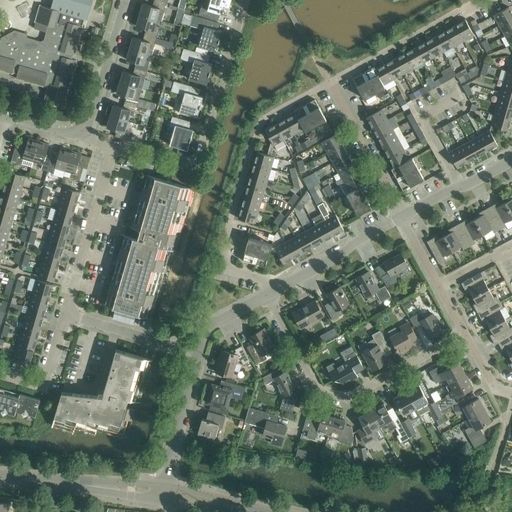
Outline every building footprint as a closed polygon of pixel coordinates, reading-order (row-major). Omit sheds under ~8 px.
[(0,69),(12,73),(13,72),(17,73),(16,78),(45,86),(48,87),(44,100),(43,103),(63,108),(63,106),(68,89),(77,60),(71,59),(73,54),(74,55),(82,28),(83,27),(83,26),(81,26),(83,18),(87,19),(92,0),(53,0),(52,4),(51,8),(40,5),(35,21),(36,22),(49,25),(47,32),(51,34),(50,37),(41,42),(27,38),(28,36),(13,31),(11,32),(2,38),(0,43),(0,69)] [(163,15),(166,4),(154,0),(153,6),(143,3),(140,14),(157,20),(159,14),(163,15)] [(229,7),(231,0),(210,0),(210,1),(204,4),(203,8),(201,7),(199,15),(218,21),(220,14),(222,14),(223,14),(225,13),(225,12),(225,11),(225,9),(224,8),(223,8),(224,5),(229,7)] [(511,18),(511,12),(509,7),(494,15),(499,25),(511,18)] [(157,20),(140,14),(136,26),(146,29),(144,34),(157,38),(160,27),(155,25),(157,20)] [(220,23),(201,18),(193,15),(192,20),(190,25),(198,28),(203,29),(198,46),(216,51),(222,31),(218,30),(220,23)] [(511,31),(511,18),(499,25),(505,35),(511,31)] [(474,35),(466,20),(456,26),(464,41),(474,35)] [(36,22),(34,28),(47,32),(49,25),(36,22)] [(464,41),(456,26),(446,31),(454,46),(464,41)] [(454,46),(446,31),(436,37),(444,52),(454,46)] [(154,49),(157,38),(144,34),(143,40),(133,37),(130,48),(147,53),(149,48),(154,49)] [(444,52),(436,37),(426,42),(434,57),(444,52)] [(434,57),(426,42),(416,48),(424,63),(434,57)] [(147,53),(130,48),(126,60),(136,62),(135,68),(147,72),(150,61),(146,59),(147,53)] [(210,56),(192,50),(184,48),(181,58),(194,62),(189,79),(207,84),(213,64),(208,63),(210,56)] [(424,63),(416,48),(406,53),(414,68),(424,63)] [(414,68),(406,53),(396,59),(404,74),(414,68)] [(404,74),(396,59),(386,64),(394,79),(404,74)] [(394,79),(386,64),(376,70),(384,85),(394,79)] [(384,85),(376,70),(374,67),(353,78),(364,99),(386,88),(384,85)] [(144,83),(147,72),(135,68),(133,74),(123,71),(120,82),(137,87),(139,81),(144,83)] [(166,79),(164,85),(171,87),(173,81),(166,79)] [(201,89),(197,88),(182,83),(174,81),(171,91),(184,95),(179,112),(197,117),(203,97),(199,95),(201,89)] [(511,95),(511,83),(504,81),(501,92),(511,95)] [(137,87),(120,82),(117,93),(127,96),(125,102),(137,105),(140,94),(136,93),(137,87)] [(511,107),(511,95),(501,92),(498,103),(511,107)] [(294,111),(296,114),(304,129),(306,132),(327,120),(315,99),(294,111)] [(134,116),(137,105),(125,102),(123,108),(113,105),(110,116),(128,121),(129,115),(134,116)] [(511,119),(511,116),(511,107),(498,103),(495,115),(511,119)] [(382,109),(370,115),(367,117),(372,127),(388,119),(382,109)] [(304,129),(296,114),(286,119),(294,134),(304,129)] [(508,130),(511,119),(495,115),(490,131),(494,139),(497,127),(508,130)] [(128,121),(110,116),(107,127),(117,130),(115,136),(127,140),(131,128),(126,127),(128,121)] [(188,150),(194,130),(189,128),(191,122),(172,116),(170,126),(175,128),(170,145),(188,150)] [(294,134),(286,119),(276,125),(284,140),(294,134)] [(378,137),(393,129),(388,119),(372,127),(378,137)] [(284,140),(276,125),(266,130),(271,141),(267,155),(271,156),(274,145),(284,140)] [(383,147),(398,139),(393,129),(378,137),(383,147)] [(498,145),(494,139),(490,131),(490,130),(479,136),(488,151),(498,145)] [(342,144),(337,134),(322,142),(327,152),(342,144)] [(488,151),(479,136),(469,141),(478,156),(488,151)] [(31,166),(33,161),(39,141),(28,138),(25,151),(15,148),(11,160),(22,163),(31,166)] [(308,147),(312,144),(309,139),(305,141),(300,144),(303,149),(308,147)] [(389,157),(404,149),(398,139),(383,147),(389,157)] [(49,144),(39,141),(33,161),(43,164),(41,169),(47,171),(51,158),(45,157),(49,144)] [(478,156),(469,141),(459,147),(467,162),(478,156)] [(348,154),(342,144),(327,152),(333,162),(348,154)] [(65,171),(71,150),(61,147),(57,160),(51,158),(47,171),(54,173),(55,168),(65,171)] [(467,162),(459,147),(449,152),(457,168),(467,162)] [(394,167),(409,159),(404,149),(389,157),(394,167)] [(81,153),(71,150),(65,171),(71,172),(70,177),(84,181),(87,169),(77,166),(81,153)] [(274,157),(271,156),(267,155),(258,152),(255,163),(271,168),(274,157)] [(353,164),(348,154),(333,162),(338,172),(353,164)] [(409,159),(394,167),(391,169),(403,190),(424,179),(412,157),(409,159)] [(271,168),(255,163),(251,174),(268,179),(271,168)] [(359,174),(353,164),(338,172),(344,182),(359,174)] [(25,176),(9,171),(6,182),(22,187),(25,176)] [(194,189),(194,188),(192,188),(195,178),(174,171),(172,179),(158,175),(157,177),(147,175),(147,176),(148,176),(133,227),(132,226),(132,228),(134,228),(134,231),(128,229),(126,235),(122,234),(122,235),(126,236),(106,304),(105,304),(105,305),(114,308),(114,311),(137,317),(137,315),(151,319),(151,318),(150,317),(170,249),(176,251),(176,250),(175,249),(193,189),(194,189)] [(301,189),(298,178),(297,173),(291,174),(292,179),(294,187),(301,189)] [(268,179),(251,174),(248,185),(265,190),(268,179)] [(364,184),(359,174),(344,182),(349,192),(364,184)] [(303,178),(306,184),(311,181),(308,175),(303,178)] [(19,198),(22,187),(6,182),(3,193),(19,198)] [(364,184),(349,192),(346,194),(358,215),(379,203),(367,182),(364,184)] [(265,190),(248,185),(245,196),(261,201),(265,190)] [(63,187),(60,198),(77,203),(80,192),(63,187)] [(0,204),(16,209),(19,198),(3,193),(0,201),(0,204)] [(294,193),(291,198),(296,201),(299,197),(294,193)] [(261,201),(245,196),(242,207),(258,212),(261,201)] [(303,197),(298,203),(303,207),(308,200),(303,197)] [(73,214),(77,203),(60,198),(57,209),(73,214)] [(293,206),(296,201),(291,198),(288,202),(293,206)] [(323,203),(318,206),(324,218),(328,216),(330,215),(323,203)] [(511,218),(511,215),(505,203),(499,206),(498,203),(488,208),(500,230),(506,226),(505,223),(511,218)] [(0,216),(13,220),(16,209),(0,204),(0,216)] [(255,223),(258,212),(242,207),(238,218),(255,223)] [(500,230),(488,208),(479,213),(481,216),(474,219),(483,235),(492,230),(494,233),(500,230)] [(70,225),(73,214),(57,209),(54,220),(70,225)] [(282,221),(285,216),(280,213),(277,217),(282,221)] [(344,230),(342,226),(336,215),(329,218),(326,220),(334,235),(344,230)] [(0,228),(9,231),(13,220),(0,216),(0,228)] [(292,221),(287,218),(284,223),(289,226),(292,221)] [(483,235),(474,219),(469,222),(467,219),(457,225),(469,246),(476,243),(474,240),(483,235)] [(67,236),(70,225),(54,220),(51,231),(67,236)] [(324,241),(334,235),(326,220),(316,226),(324,241)] [(286,231),(289,226),(284,223),(281,227),(286,231)] [(469,246),(457,225),(449,230),(450,233),(444,236),(452,252),(462,246),(463,250),(469,246)] [(314,246),(324,241),(316,226),(305,231),(314,246)] [(0,240),(6,242),(9,231),(0,228),(0,240)] [(64,247),(67,236),(51,231),(47,242),(64,247)] [(304,252),(314,246),(305,231),(295,237),(304,252)] [(452,252),(444,236),(438,239),(437,236),(427,241),(439,263),(445,260),(443,256),(452,252)] [(265,267),(270,250),(271,247),(272,244),(249,237),(242,260),(265,267)] [(294,258),(304,252),(295,237),(285,243),(294,258)] [(61,258),(64,247),(47,242),(44,253),(61,258)] [(294,258),(285,243),(275,248),(271,247),(270,250),(278,253),(283,263),(294,258)] [(57,269),(61,258),(44,253),(41,265),(57,269)] [(376,267),(382,277),(387,287),(396,282),(397,279),(394,274),(409,266),(401,253),(376,267)] [(54,280),(57,269),(41,265),(38,276),(54,280)] [(381,302),(391,296),(385,286),(379,289),(369,271),(356,278),(366,297),(375,292),(381,302)] [(487,278),(483,271),(461,283),(467,293),(470,291),(473,297),(488,288),(483,279),(487,278)] [(10,272),(9,278),(7,283),(13,285),(16,275),(15,273),(10,272)] [(50,295),(53,284),(37,279),(33,291),(50,295)] [(332,304),(326,307),(333,319),(343,314),(340,309),(349,304),(340,287),(327,294),(332,304)] [(478,314),(500,302),(497,296),(493,297),(488,288),(473,297),(476,303),(473,305),(478,314)] [(47,306),(50,295),(33,291),(30,302),(47,306)] [(315,300),(293,313),(301,328),(324,315),(315,300)] [(43,318),(47,306),(30,302),(27,313),(43,318)] [(503,308),(500,302),(478,314),(483,323),(486,321),(490,327),(505,319),(500,310),(503,308)] [(422,325),(429,338),(442,331),(433,313),(424,318),(421,312),(410,318),(416,329),(422,325)] [(40,329),(43,318),(27,313),(24,324),(40,329)] [(378,314),(373,317),(376,322),(381,319),(378,314)] [(511,335),(511,327),(510,328),(505,319),(490,327),(493,333),(490,335),(495,345),(498,343),(511,335)] [(390,337),(400,354),(414,347),(411,342),(417,338),(409,322),(400,327),(402,330),(390,337)] [(37,340),(40,329),(24,324),(20,335),(37,340)] [(275,348),(264,328),(249,337),(256,349),(250,353),(256,364),(266,359),(263,354),(275,348)] [(334,328),(329,331),(333,338),(338,335),(334,328)] [(372,370),(387,361),(380,349),(388,345),(380,330),(372,335),(374,339),(367,343),(370,349),(363,353),(372,370)] [(34,351),(37,340),(20,335),(17,346),(34,351)] [(511,335),(498,343),(503,352),(506,350),(510,356),(511,354),(511,335)] [(251,361),(242,345),(235,349),(236,351),(232,353),(224,351),(222,359),(220,358),(216,372),(232,377),(236,363),(241,360),(243,365),(251,361)] [(30,362),(34,351),(17,346),(14,357),(30,362)] [(139,401),(149,365),(151,360),(151,361),(152,360),(116,349),(104,391),(99,391),(98,395),(62,392),(52,425),(53,426),(53,425),(74,431),(75,427),(96,433),(97,429),(126,437),(137,401),(139,402),(140,401),(139,401)] [(355,351),(346,356),(348,360),(337,366),(335,362),(326,367),(333,380),(339,377),(342,383),(350,379),(351,381),(358,377),(353,369),(362,364),(355,351)] [(444,371),(441,365),(439,362),(431,367),(432,370),(429,371),(436,383),(447,377),(450,383),(466,375),(459,362),(444,371)] [(295,382),(293,383),(286,371),(285,372),(282,367),(262,377),(266,384),(275,380),(284,396),(282,402),(294,405),(297,395),(295,390),(298,388),(295,382)] [(473,387),(466,375),(450,383),(453,389),(449,391),(450,393),(446,395),(448,398),(436,404),(440,411),(451,405),(456,403),(453,397),(473,387)] [(207,403),(227,408),(230,396),(242,400),(246,387),(234,383),(225,381),(222,380),(220,387),(212,384),(207,403)] [(419,384),(406,391),(416,409),(428,402),(419,384)] [(0,409),(1,410),(3,414),(7,412),(15,414),(16,411),(22,413),(24,416),(28,414),(35,417),(40,400),(20,394),(19,397),(0,391),(0,409)] [(416,409),(406,391),(394,398),(404,415),(416,409)] [(464,399),(456,403),(451,405),(457,416),(466,411),(470,418),(485,410),(479,398),(467,405),(464,399)] [(435,402),(428,406),(435,420),(442,416),(435,402)] [(384,404),(371,410),(380,426),(386,423),(390,430),(396,426),(384,404)] [(210,406),(209,410),(228,415),(229,411),(210,406)] [(286,428),(287,426),(263,419),(266,412),(249,407),(245,422),(265,428),(263,435),(272,438),(271,443),(281,446),(284,434),(286,435),(288,428),(286,428)] [(386,437),(380,426),(371,410),(359,417),(365,427),(358,430),(365,443),(378,436),(380,440),(386,437)] [(491,421),(485,410),(470,418),(473,425),(465,430),(471,440),(483,433),(480,427),(491,421)] [(226,417),(208,412),(206,419),(202,418),(198,434),(215,439),(219,426),(223,427),(226,417)] [(328,435),(334,417),(322,414),(321,418),(313,415),(306,437),(315,440),(318,432),(328,435)] [(345,421),(334,417),(328,435),(340,438),(339,441),(351,445),(354,436),(352,427),(344,424),(345,421)] [(408,419),(401,422),(409,436),(416,433),(408,419)] [(409,438),(403,426),(396,429),(399,434),(397,436),(401,443),(409,438)] [(359,448),(360,460),(368,459),(366,447),(359,448)] [(438,455),(427,461),(431,469),(442,462),(438,455)] [(0,511),(8,511),(9,504),(0,502),(0,511)]
